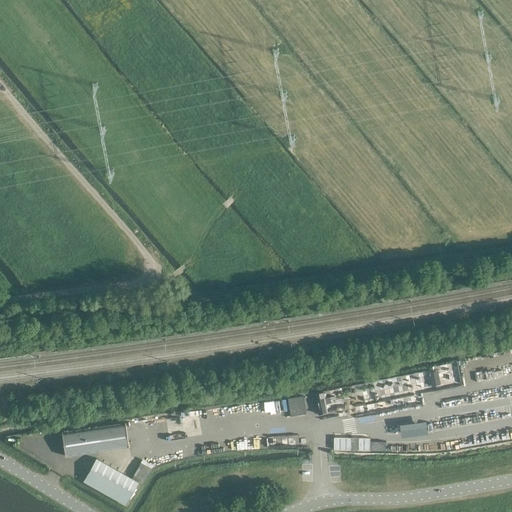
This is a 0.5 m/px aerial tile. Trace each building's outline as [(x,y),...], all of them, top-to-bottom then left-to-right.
[(458,368),(445,370),(445,371),(437,372),(438,379),(431,380),(434,396),(456,392),(454,381),(460,380),(458,368)] [(428,379),(366,389),(367,395),(354,397),(355,405),(385,400),(386,408),(397,406),(397,411),(418,408),(416,393),(430,391),(428,379)] [(125,422),(62,432),(66,456),(129,447),(125,422)] [(370,438),(334,437),(334,449),(370,450),(370,438)] [(136,484),(94,461),(81,484),(108,499),(124,507),(136,484)]
